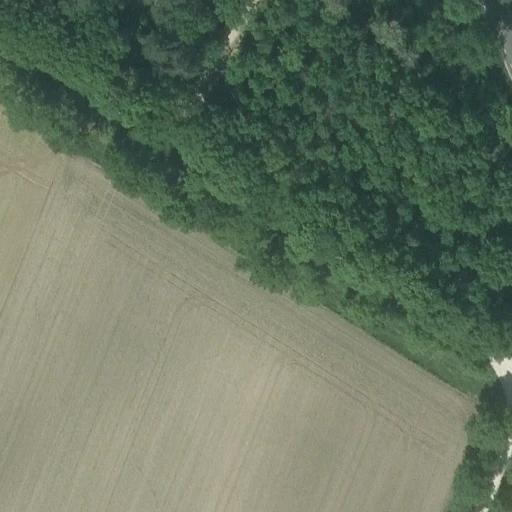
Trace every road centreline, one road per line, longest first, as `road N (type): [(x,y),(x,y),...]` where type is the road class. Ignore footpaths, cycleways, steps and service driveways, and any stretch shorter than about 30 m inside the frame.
road 1 (track): [(511,364),(194,148),(169,114)]
road 2 (track): [(251,0),(183,104),(155,116),(135,111),(0,18)]
